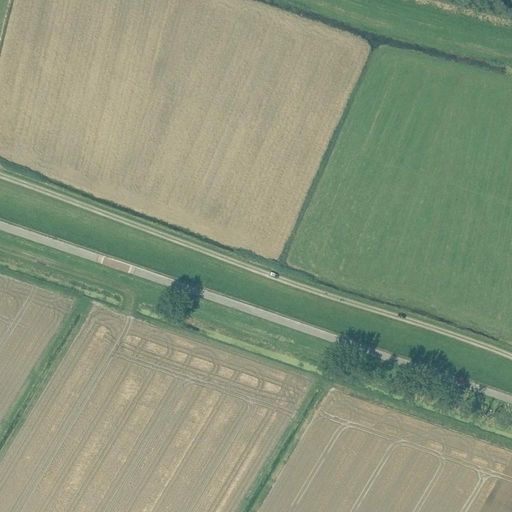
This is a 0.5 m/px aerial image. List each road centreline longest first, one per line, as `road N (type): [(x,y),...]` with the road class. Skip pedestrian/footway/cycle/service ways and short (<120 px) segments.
road 1 (track): [(0,178),(511,357)]
road 2 (unclassified): [(511,398),(0,223)]
